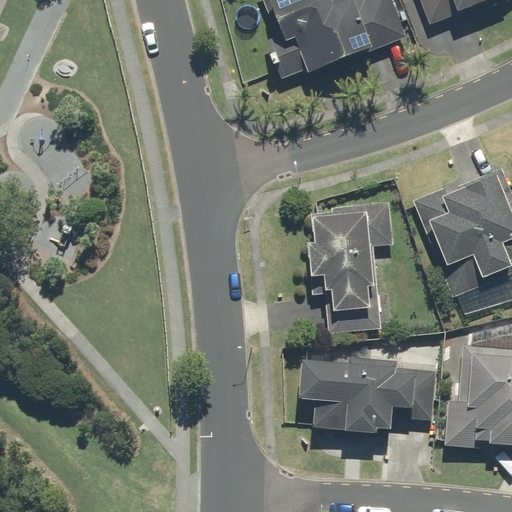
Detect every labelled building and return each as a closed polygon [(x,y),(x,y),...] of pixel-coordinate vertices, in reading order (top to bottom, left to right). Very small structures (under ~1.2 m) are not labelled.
[(266,0),(280,36),(268,41),(284,83),(408,36),(393,0),(266,0)] [(423,0),(433,24),(498,0),(423,0)] [(511,184),(503,164),(415,200),(456,297),(511,274),(511,184)] [(392,202),(335,207),(336,212),(314,214),(317,241),(310,242),(314,296),(322,295),(325,335),(384,330),(376,246),(396,245),(392,202)] [(511,348),(466,345),(461,401),(452,400),(448,447),(511,452),(511,348)] [(351,362),(307,358),(302,409),(318,410),(317,429),(394,436),(396,418),(432,421),(437,371),(399,367),(400,360),(351,355),(351,362)]
